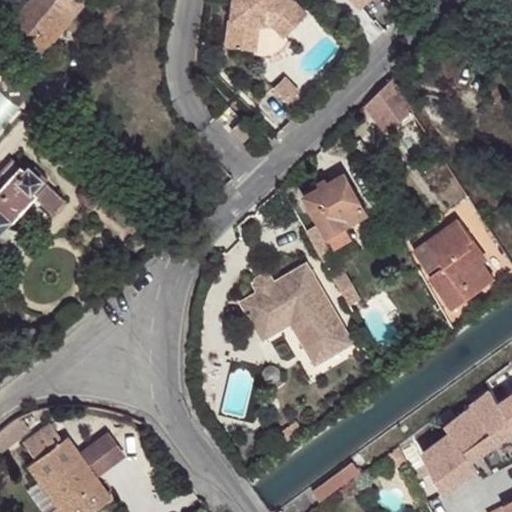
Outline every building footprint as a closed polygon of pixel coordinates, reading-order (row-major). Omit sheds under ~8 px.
[(27,31),(48,47),(85,0),(32,0),(15,22),(27,31)] [(230,0),(223,47),(253,51),(256,24),(272,27),(283,37),(307,14),(292,0),(230,0)] [(366,0),(360,6),(370,18),(392,0),(366,0)] [(491,4),(486,0),(484,0),(478,0),(474,3),(471,8),(472,14),(474,17),(479,20),(485,20),(490,16),(493,10),(491,4)] [(48,47),(27,31),(19,42),(39,58),(48,47)] [(286,76),(274,87),(289,102),(300,91),(286,76)] [(382,130),(414,112),(392,79),(366,105),(382,130)] [(253,135),(241,122),(232,131),(243,143),(253,135)] [(0,233),(33,197),(52,212),(62,201),(43,181),(46,178),(34,166),(30,169),(22,162),(18,166),(10,159),(0,170),(0,233)] [(346,176),(308,199),(338,249),(356,238),(349,227),(369,216),(346,176)] [(401,199),(398,194),(397,193),(391,191),(386,193),(383,199),(383,200),(385,206),(390,209),(396,209),(400,204),(401,199)] [(432,278),(456,311),(497,280),(485,264),(471,244),(476,240),(461,220),(417,252),(431,273),(444,264),(446,267),(432,278)] [(491,260),(476,240),(471,244),(485,264),(491,260)] [(284,312),(291,324),(316,366),(355,342),(308,261),(275,281),(272,277),(263,273),(255,278),(255,287),(258,291),(240,302),(255,328),(284,312)] [(340,261),(330,267),(347,295),(357,289),(340,261)] [(243,311),(238,310),(236,310),(231,314),(230,319),(232,324),(237,327),(243,326),(247,322),(247,316),(243,311)] [(263,341),(291,324),(284,312),(255,328),(263,341)] [(282,373),(278,369),(278,368),(272,368),(267,371),(265,376),(267,381),(272,384),(278,383),(282,379),(282,373)] [(502,400),(494,387),(450,420),(454,428),(465,451),(483,438),(490,446),(511,430),(511,420),(511,419),(502,400)] [(511,420),(511,393),(502,400),(511,419),(511,420)] [(0,451),(33,427),(24,415),(16,418),(0,430),(0,451)] [(277,439),(282,445),(288,440),(289,442),(304,430),(298,422),(283,433),(284,433),(277,439)] [(53,423),(26,443),(38,459),(31,465),(61,507),(65,511),(93,511),(115,496),(98,473),(84,452),(71,435),(65,440),(53,423)] [(474,469),(470,461),(465,451),(454,428),(427,447),(447,490),(474,469)] [(112,432),(84,452),(98,473),(127,452),(112,432)] [(470,461),(490,446),(483,438),(465,451),(470,461)] [(400,442),(388,451),(398,464),(407,457),(400,442)] [(321,500),(361,471),(352,459),(311,487),(321,500)] [(511,511),(511,500),(489,511),(511,511)]
